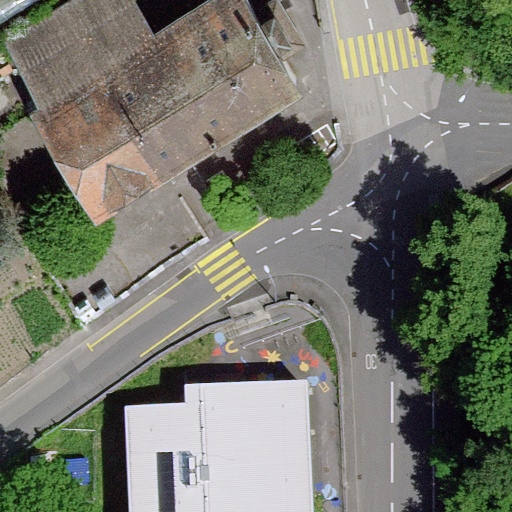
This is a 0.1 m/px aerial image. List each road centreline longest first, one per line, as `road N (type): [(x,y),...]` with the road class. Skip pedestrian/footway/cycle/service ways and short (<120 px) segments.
road 1 (tertiary): [(393,180),(230,268),(0,433)]
road 2 (tertiary): [(397,511),(393,180)]
road 3 (tertiary): [(393,180),(365,0)]
road 4 (tertiary): [(393,180),(511,132)]
